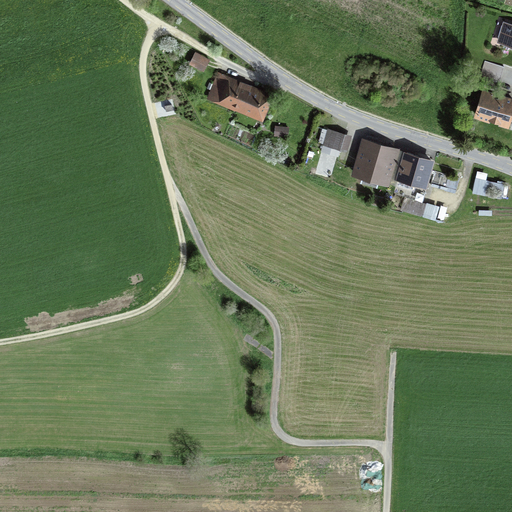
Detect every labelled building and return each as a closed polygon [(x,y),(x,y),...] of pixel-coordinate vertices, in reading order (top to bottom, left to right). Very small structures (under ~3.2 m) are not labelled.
[(511,29),(499,26),(494,46),(511,50),(511,29)] [(209,60),(195,53),(189,64),(203,71),(209,60)] [(488,65),(485,77),(500,81),(503,69),(488,65)] [(258,117),(266,99),(217,77),(209,95),(258,117)] [(511,100),(496,96),(500,81),(485,77),(472,119),(504,128),(511,101),(511,100)] [(171,103),(164,105),(165,112),(173,110),(171,103)] [(344,152),(349,136),(329,130),(324,146),(344,152)] [(384,185),(394,150),(361,141),(351,176),(384,185)] [(430,162),(404,154),(396,179),(422,187),(430,162)] [(448,175),(433,172),(430,185),(444,189),(448,175)]
